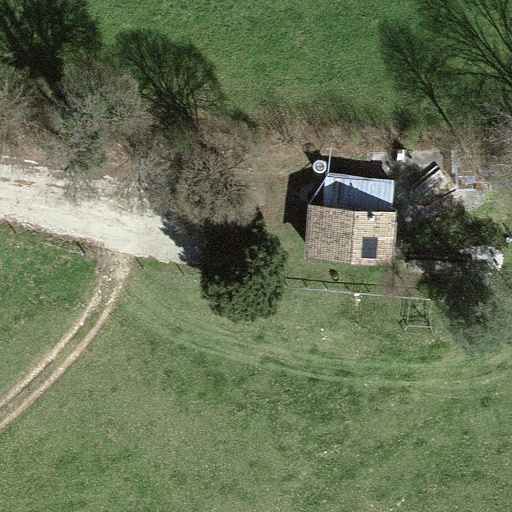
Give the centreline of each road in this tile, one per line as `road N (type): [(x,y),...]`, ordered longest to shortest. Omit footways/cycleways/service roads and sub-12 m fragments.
road 1 (track): [(0,410),(47,368),(110,285),(122,228)]
road 2 (track): [(0,193),(107,226),(190,240)]
